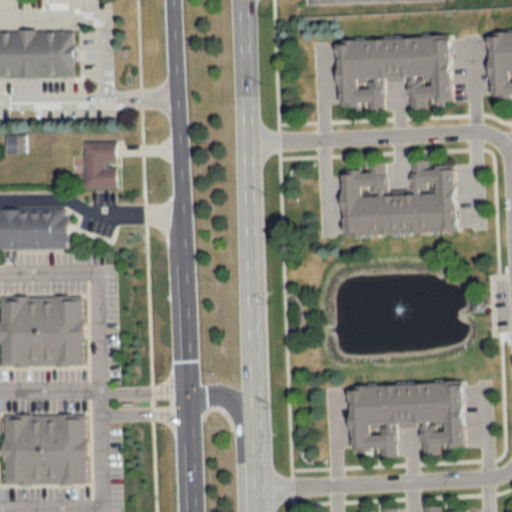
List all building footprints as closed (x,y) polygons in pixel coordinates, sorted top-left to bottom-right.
[(0,27),(72,27),(72,73),(0,73),(0,27)] [(491,97),(511,96),(511,30),(489,31),(491,97)] [(450,99),(448,36),(338,40),(340,103),(366,102),(366,111),(384,110),(383,80),(407,79),(408,109),(425,108),(425,100),(450,99)] [(6,152),(27,152),(27,134),(6,134),(6,152)] [(84,183),(83,136),(117,136),(117,155),(108,155),(108,162),(117,162),(117,183),(84,183)] [(385,161),(367,162),(367,170),(339,170),(340,234),(455,233),(454,165),(429,165),(429,159),(411,160),(411,194),(385,194),(385,161)] [(0,244),(0,206),(65,205),(67,243),(0,244)] [(0,362),(0,293),(82,291),(84,359),(0,362)] [(463,444),(461,383),(350,386),(352,456),(375,456),(375,458),(396,457),(395,424),(420,423),(420,430),(421,455),(437,455),(437,445),(463,444)] [(4,478),(3,411),(84,409),(86,477),(4,478)]
